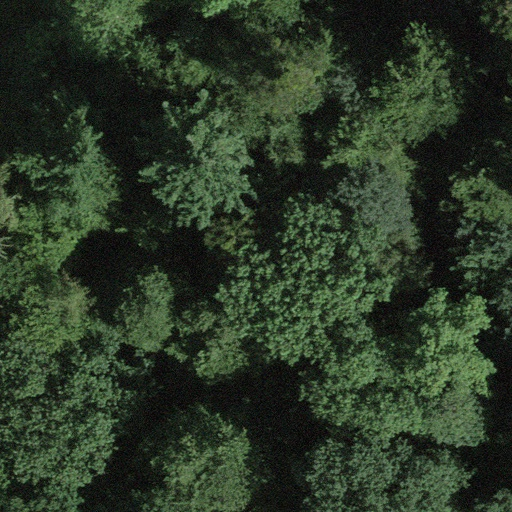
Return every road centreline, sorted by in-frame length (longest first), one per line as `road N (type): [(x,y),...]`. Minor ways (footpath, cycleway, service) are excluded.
road 1 (track): [(511,354),(407,64),(360,0)]
road 2 (track): [(95,0),(48,43),(0,111)]
